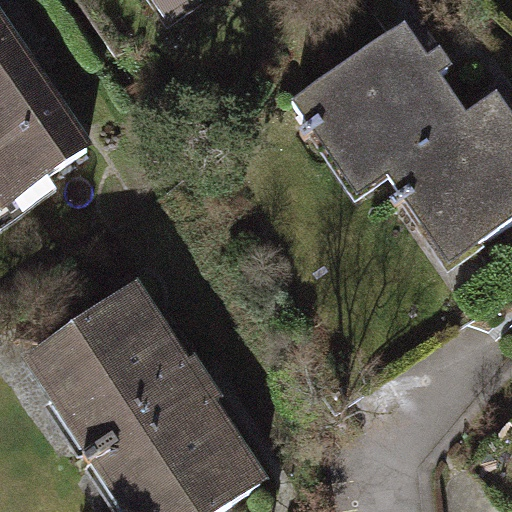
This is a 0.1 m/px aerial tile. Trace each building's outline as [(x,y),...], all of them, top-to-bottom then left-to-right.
[(131,0),(163,42),(220,0),(131,0)] [(0,16),(0,219),(11,234),(107,164),(0,16)] [(425,42),(310,123),(374,213),(403,192),(489,131),(425,42)] [(511,114),(489,131),(403,192),(471,286),(511,256),(511,114)] [(149,304),(39,380),(130,511),(248,511),(279,491),(149,304)]
